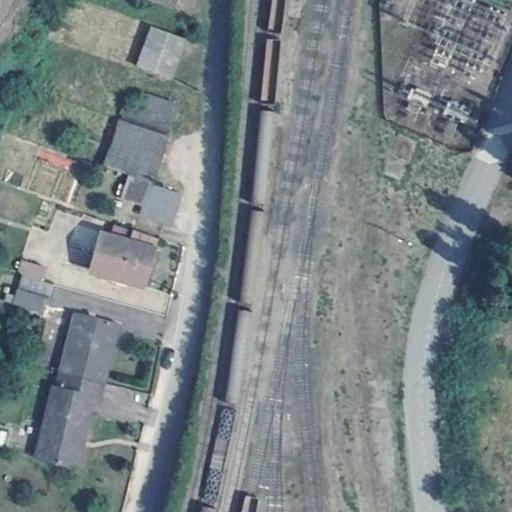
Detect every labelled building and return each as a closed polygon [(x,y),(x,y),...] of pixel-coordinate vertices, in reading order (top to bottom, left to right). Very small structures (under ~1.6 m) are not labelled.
[(184,31),(149,20),(136,62),(172,73),(184,31)] [(122,117),(169,133),(179,100),(149,90),(144,105),(127,99),(122,117)] [(169,133),(122,117),(109,162),(154,178),(169,133)] [(139,211),(171,222),(181,188),(150,178),(139,211)] [(14,209),(9,208),(7,215),(33,221),(38,198),(18,193),(14,209)] [(163,238),(137,229),(133,241),(105,233),(94,271),(148,286),(163,238)] [(54,286),(22,278),(14,307),(42,316),(47,301),(49,302),(54,286)] [(64,373),(104,383),(120,322),(79,311),(64,373)] [(104,383),(64,373),(62,384),(56,384),(38,457),(77,466),(92,406),(98,407),(104,383)]
